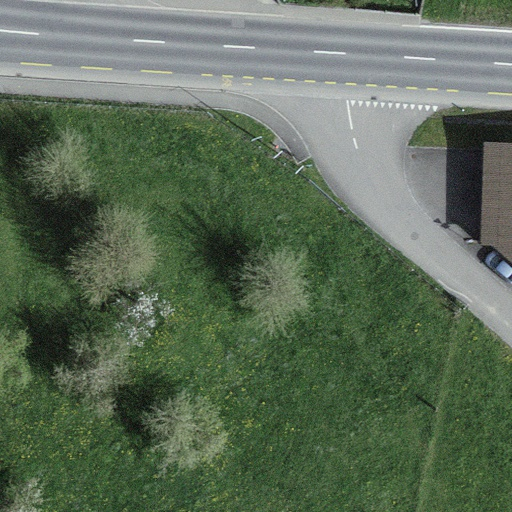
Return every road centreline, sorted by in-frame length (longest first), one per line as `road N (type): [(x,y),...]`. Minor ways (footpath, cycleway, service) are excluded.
road 1 (residential): [(511,318),(380,196),(356,159),(344,128),(341,53)]
road 2 (secondary): [(341,53),(33,33)]
road 3 (secondary): [(511,64),(341,53)]
